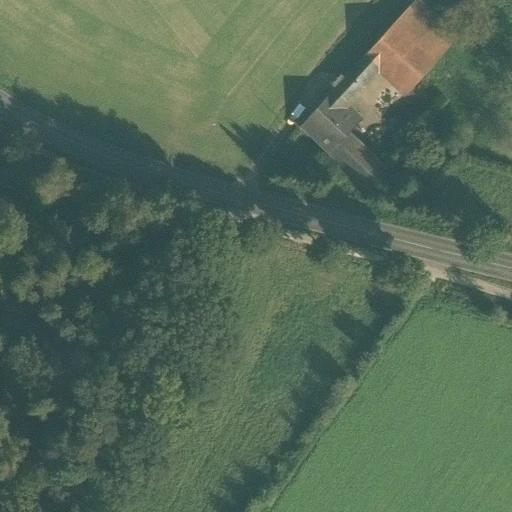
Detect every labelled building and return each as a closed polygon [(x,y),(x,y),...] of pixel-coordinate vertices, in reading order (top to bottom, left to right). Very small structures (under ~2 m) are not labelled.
[(416,0),(415,0),(395,23),(436,61),(458,37),(416,0)] [(395,23),(365,56),(378,68),(407,94),(436,61),(395,23)] [(358,90),(378,68),(365,56),(345,78),(358,90)] [(346,103),(358,90),(345,78),(334,90),(346,103)] [(300,127),(329,155),(346,136),(362,120),(346,103),(334,90),(303,123),(300,127)] [(329,155),(365,189),(383,171),(346,136),(329,155)]
